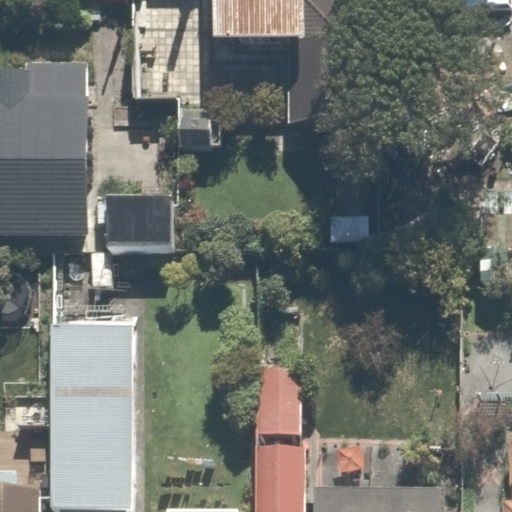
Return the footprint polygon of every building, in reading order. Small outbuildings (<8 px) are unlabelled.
[(247,0),(246,80),(338,83),(340,14),(382,15),(382,0),(247,0)] [(28,122),(0,120),(0,259),(117,264),(117,272),(191,275),(193,211),(109,208),(114,73),(30,69),(28,122)] [(75,338),(66,511),(145,511),(154,341),(75,338)] [(318,378),(276,377),(275,451),(317,451),(318,378)] [(315,511),(316,458),(273,456),(271,511),(315,511)] [(30,511),(32,492),(0,490),(0,511),(30,511)] [(452,511),(453,502),(328,500),(327,511),(452,511)]
